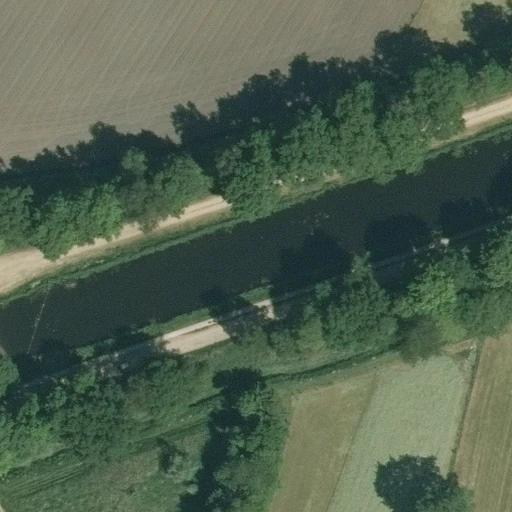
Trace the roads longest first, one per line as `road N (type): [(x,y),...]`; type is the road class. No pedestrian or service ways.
road 1 (track): [(0,414),(511,236)]
road 2 (track): [(511,95),(0,266)]
